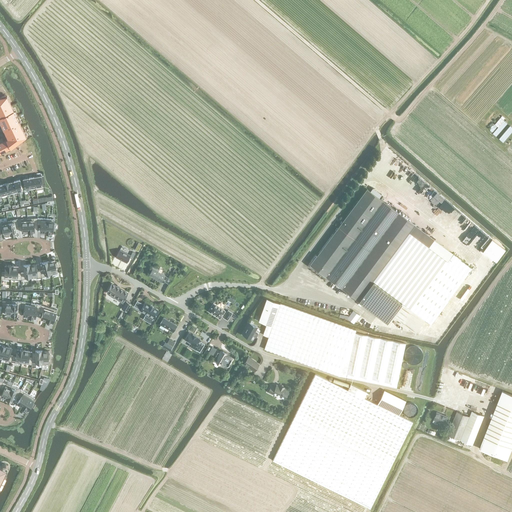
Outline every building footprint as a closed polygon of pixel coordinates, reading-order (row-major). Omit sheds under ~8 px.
[(0,121),(8,138),(6,139),(11,148),(23,139),(26,136),(7,96),(0,97),(0,121)] [(493,133),(497,136),(508,123),(501,117),(495,123),(499,126),(493,133)] [(499,138),(503,142),(511,131),(511,126),(510,125),(499,138)] [(2,138),(0,139),(6,150),(11,148),(6,139),(3,141),(2,138)] [(40,176),(34,177),(36,190),(43,189),(40,176)] [(20,179),(14,181),(17,193),(23,191),(20,179)] [(14,181),(9,182),(12,194),(12,192),(17,191),(17,193),(14,181)] [(9,182),(4,184),(7,195),(12,194),(9,182)] [(429,322),(473,266),(367,188),(317,255),(315,254),(308,265),(326,278),(327,277),(362,303),(376,283),(429,322)] [(435,188),(426,199),(442,212),(446,208),(449,210),(450,208),(451,210),(453,208),(455,210),(457,207),(435,188)] [(37,217),(27,218),(28,232),(32,232),(32,231),(34,231),(34,224),(37,224),(37,217)] [(47,218),(37,217),(37,224),(41,224),(40,231),(46,232),(47,218)] [(27,218),(18,219),(18,225),(22,225),(22,232),(28,232),(27,218)] [(46,232),(50,232),(53,232),(53,229),(55,229),(55,224),(53,224),(54,219),(47,218),(46,232)] [(14,220),(8,221),(11,234),(10,234),(10,235),(17,233),(15,226),(18,225),(18,219),(14,220)] [(8,221),(0,222),(0,229),(3,229),(5,235),(10,234),(11,234),(8,221)] [(479,241),(485,245),(492,237),(488,234),(490,231),(482,224),(479,228),(477,226),(467,237),(474,242),(479,236),(481,238),(479,241)] [(490,255),(497,255),(496,251),(500,251),(500,245),(490,246),(490,255)] [(120,250),(116,257),(127,262),(129,257),(132,259),(135,253),(132,252),(131,255),(120,250)] [(48,261),(51,274),(58,273),(56,267),(58,267),(57,262),(55,263),(54,260),(48,261)] [(44,270),(40,270),(41,277),(51,274),(48,261),(42,262),(44,270)] [(24,272),(21,272),(21,279),(31,278),(30,264),(24,265),(24,272)] [(30,264),(31,278),(41,277),(40,270),(37,271),(36,264),(30,264)] [(1,272),(1,279),(11,279),(11,265),(12,265),(7,265),(5,265),(5,272),(1,272)] [(11,265),(11,279),(21,279),(21,272),(17,272),(18,265),(12,265),(11,265)] [(163,283),(167,276),(165,275),(158,271),(159,269),(152,265),(149,271),(150,272),(150,273),(149,275),(161,282),(163,283)] [(123,302),(128,293),(111,283),(107,291),(119,299),(118,300),(123,302)] [(258,321),(267,324),(263,334),(268,336),(280,303),(266,298),(264,305),(258,321)] [(2,300),(2,307),(5,307),(5,314),(11,314),(12,301),(2,300)] [(11,314),(11,315),(17,315),(17,308),(21,308),(22,301),(12,301),(11,314)] [(22,301),(21,308),(24,308),(23,315),(29,316),(31,305),(25,304),(26,302),(22,301)] [(126,301),(122,308),(127,311),(131,304),(126,301)] [(134,306),(137,308),(137,307),(139,308),(139,309),(146,313),(145,315),(152,320),(153,317),(154,318),(158,310),(153,307),(153,306),(150,305),(150,306),(145,303),(143,305),(141,304),(142,303),(137,301),(134,306)] [(29,316),(33,317),(35,317),(36,310),(40,311),(41,304),(31,303),(31,305),(29,316)] [(213,303),(208,311),(220,319),(225,311),(213,303)] [(280,303),(268,336),(264,348),(339,375),(354,332),(355,330),(280,303)] [(41,304),(40,311),(43,312),(41,319),(46,320),(50,307),(41,304)] [(46,320),(46,321),(50,322),(51,322),(52,322),(53,319),(55,320),(57,315),(55,315),(57,309),(50,307),(46,320)] [(340,314),(354,323),(360,313),(353,309),(349,316),(342,311),(340,314)] [(228,310),(223,317),(227,320),(230,316),(236,319),(238,316),(232,313),(228,310)] [(165,319),(161,325),(173,332),(177,325),(165,319)] [(250,339),(257,327),(250,323),(249,322),(242,334),(243,335),(250,339)] [(196,336),(193,334),(192,334),(189,332),(184,339),(198,347),(196,350),(200,352),(205,344),(201,341),(200,342),(199,341),(200,339),(196,336)] [(354,332),(339,375),(340,376),(396,387),(397,384),(406,343),(354,332)] [(162,346),(170,351),(172,346),(165,342),(162,346)] [(11,362),(13,355),(9,354),(11,347),(5,346),(2,359),(7,360),(11,362)] [(22,363),(23,349),(24,349),(19,349),(17,349),(16,356),(13,355),(11,362),(15,362),(22,363)] [(32,364),(32,358),(29,357),(29,350),(23,349),(22,363),(28,364),(32,364)] [(42,364),(42,350),(35,350),(36,358),(32,358),(32,364),(32,367),(36,367),(36,364),(42,364)] [(48,350),(42,350),(42,364),(48,364),(48,358),(50,358),(50,354),(48,354),(48,350)] [(229,363),(232,358),(226,354),(226,353),(221,351),(219,354),(218,353),(214,359),(215,360),(215,361),(220,364),(221,363),(227,366),(228,364),(229,364),(230,363),(229,363)] [(248,357),(243,364),(254,371),(259,364),(248,357)] [(384,390),(377,404),(364,397),(367,392),(350,384),(347,389),(315,374),(294,417),(273,460),(370,509),(391,465),(413,422),(399,415),(406,401),(384,390)] [(6,398),(12,385),(3,381),(0,388),(4,389),(1,396),(6,398)] [(15,394),(18,395),(21,389),(12,385),(6,398),(12,401),(15,394)] [(273,393),(280,397),(284,399),(288,390),(284,388),(284,387),(280,385),(279,386),(277,385),(275,388),(271,386),(268,392),(273,395),(273,393)] [(22,406),(29,394),(21,389),(18,395),(21,397),(17,403),(22,406)] [(507,460),(511,448),(511,394),(502,390),(479,449),(507,460)] [(35,398),(29,394),(22,406),(26,409),(26,408),(28,409),(29,407),(31,408),(33,403),(32,403),(35,398)] [(472,411),(471,413),(470,416),(457,411),(448,435),(473,445),(484,416),(472,411)] [(433,420),(445,424),(448,416),(436,412),(433,420)] [(0,488),(9,469),(10,468),(10,467),(10,466),(10,465),(9,464),(9,463),(8,463),(8,462),(7,462),(7,461),(6,461),(5,461),(4,461),(3,461),(2,461),(1,461),(0,462),(0,461),(0,488)]
